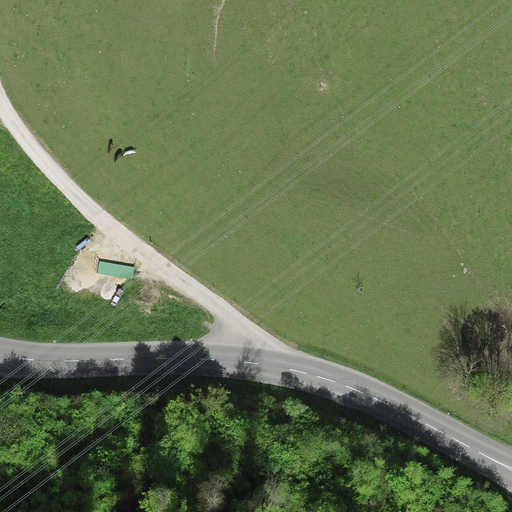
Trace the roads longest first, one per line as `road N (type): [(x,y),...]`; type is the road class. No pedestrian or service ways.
road 1 (secondary): [(0,355),(185,356),(303,372),(366,394),(511,468)]
road 2 (track): [(234,360),(230,323),(213,301),(101,219),(14,125)]
